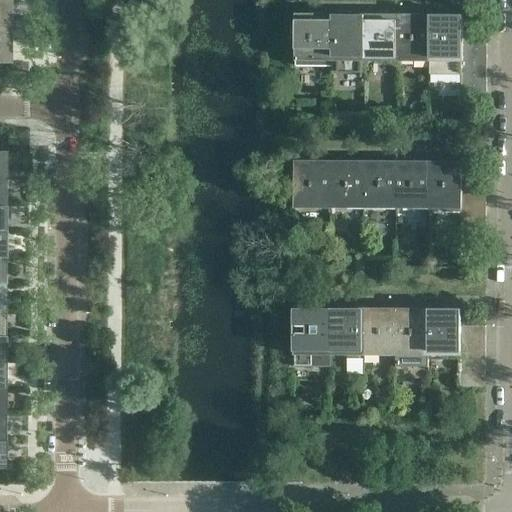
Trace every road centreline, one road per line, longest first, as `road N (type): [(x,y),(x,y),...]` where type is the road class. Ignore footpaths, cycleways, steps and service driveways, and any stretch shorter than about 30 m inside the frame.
road 1 (tertiary): [(65,511),(70,109)]
road 2 (residential): [(121,510),(381,511)]
